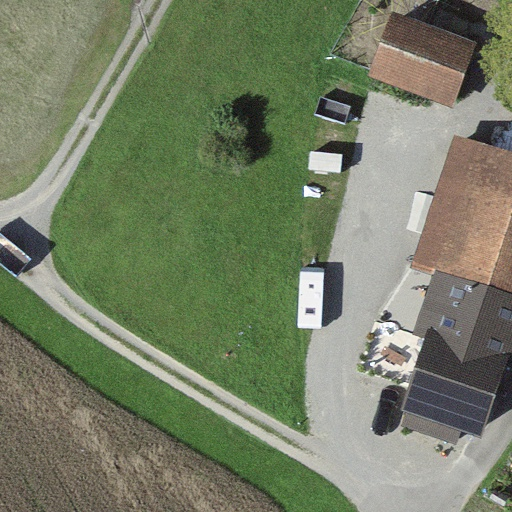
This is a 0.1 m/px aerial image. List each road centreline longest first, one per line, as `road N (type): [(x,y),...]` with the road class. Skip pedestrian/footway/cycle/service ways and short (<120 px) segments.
road 1 (track): [(391,511),(80,313),(16,241)]
road 2 (track): [(159,0),(16,241)]
